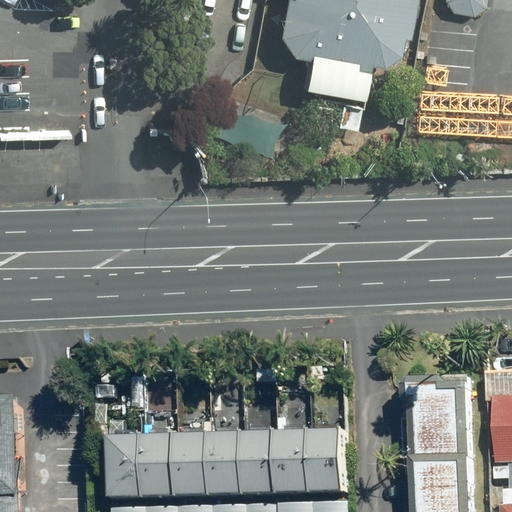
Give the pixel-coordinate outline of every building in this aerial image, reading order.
[(273,0),(267,35),(284,59),(301,61),(296,90),(358,101),(364,67),(374,69),(390,59),(394,39),(403,40),(410,0),(273,0)] [(449,13),(470,16),(480,7),(481,0),(441,0),(442,2),(449,13)] [(511,511),(511,372),(495,373),(499,464),(511,464),(511,495),(511,506),(506,507),(506,511),(511,511)] [(475,511),(472,384),(452,384),(444,376),(413,377),(405,386),(405,401),(411,407),(414,511),(475,511)] [(0,511),(24,511),(21,398),(0,398),(0,511)] [(347,431),(112,438),(114,500),(349,493),(347,431)] [(350,511),(350,501),(114,508),(114,511),(350,511)]
